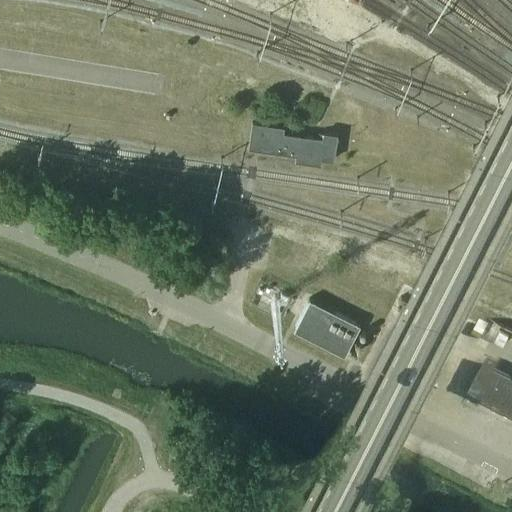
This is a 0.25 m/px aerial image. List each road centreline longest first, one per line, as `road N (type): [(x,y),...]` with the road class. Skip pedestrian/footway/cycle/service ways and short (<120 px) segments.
road 1 (secondary): [(332,511),(511,157)]
road 2 (unclassified): [(247,511),(152,479),(110,511)]
